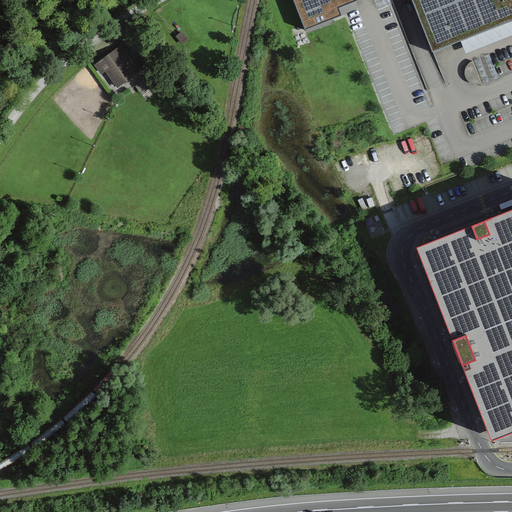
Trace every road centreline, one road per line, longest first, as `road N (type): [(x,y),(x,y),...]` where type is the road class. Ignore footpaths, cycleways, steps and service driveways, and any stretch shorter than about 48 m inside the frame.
road 1 (track): [(0,141),(66,60),(160,0)]
road 2 (motorway): [(511,499),(387,511)]
